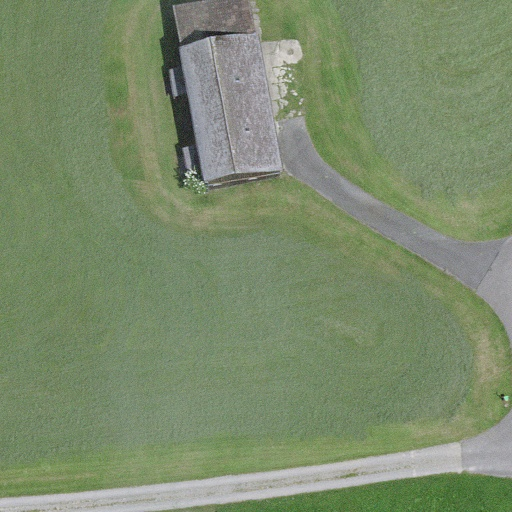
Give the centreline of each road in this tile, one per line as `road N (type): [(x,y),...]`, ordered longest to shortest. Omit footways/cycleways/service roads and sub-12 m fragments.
road 1 (track): [(511,453),(27,511)]
road 2 (track): [(511,279),(326,182)]
